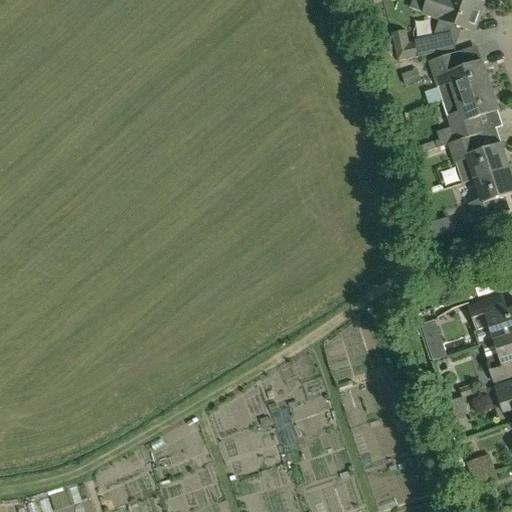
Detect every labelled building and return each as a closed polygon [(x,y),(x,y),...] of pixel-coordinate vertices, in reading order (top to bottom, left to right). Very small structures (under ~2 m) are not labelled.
[(474,34),(484,8),(461,0),(426,0),(421,15),(474,34)] [(414,41),(415,44),(410,45),(406,31),(389,35),(395,62),(407,59),(418,57),(418,59),(456,51),(451,32),(414,41)] [(490,87),(483,63),(477,47),(457,54),(429,64),(438,90),(443,104),(490,87)] [(498,112),(490,87),(443,104),(447,119),(453,136),(435,142),(437,150),(480,136),(483,134),(478,119),(498,112)] [(485,151),(480,136),(437,150),(439,156),(451,153),(455,166),(456,165),(463,184),(474,181),(474,182),(510,170),(501,145),(485,151)] [(511,196),(511,176),(510,170),(474,182),(481,202),(469,206),(475,223),(505,213),(511,211),(506,198),(511,196)] [(469,309),(476,329),(477,333),(490,329),(495,343),(511,336),(511,310),(507,312),(502,299),(469,309)] [(445,326),(433,329),(440,361),(452,358),(445,326)] [(511,336),(495,343),(482,348),(488,365),(495,385),(511,379),(511,336)] [(511,383),(496,389),(495,389),(504,415),(511,412),(511,383)] [(45,511),(78,511),(77,496),(56,499),(57,507),(45,508),(45,511)]
